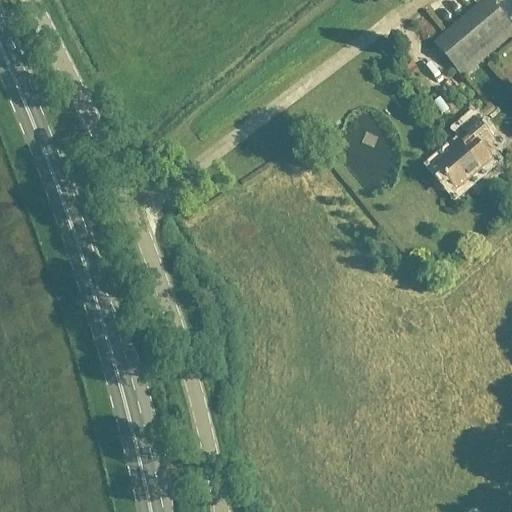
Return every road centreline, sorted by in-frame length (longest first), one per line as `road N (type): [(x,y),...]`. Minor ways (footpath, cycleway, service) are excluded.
road 1 (unclassified): [(220,511),(181,355),(131,212),(26,0)]
road 2 (primary): [(153,511),(75,255),(0,51)]
road 3 (unknown): [(131,212),(390,32)]
